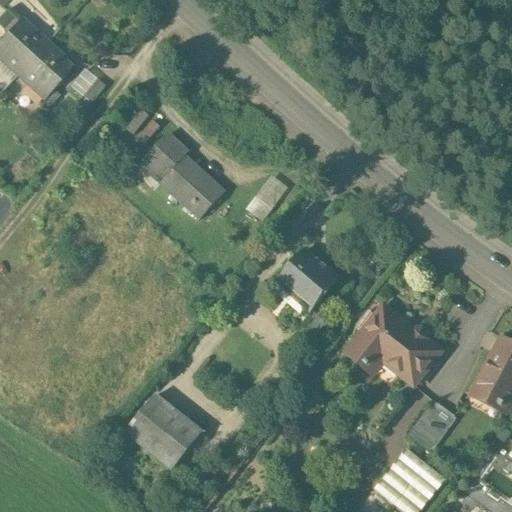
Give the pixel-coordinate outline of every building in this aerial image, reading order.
[(46,47),(20,23),(0,45),(0,61),(18,78),(46,47)] [(73,71),(46,47),(18,78),(44,102),(73,71)] [(99,82),(86,99),(94,106),(108,89),(99,82)] [(137,139),(144,145),(161,128),(154,121),(137,139)] [(226,195),(186,159),(190,155),(170,137),(142,168),(201,222),(226,195)] [(263,220),(288,190),(273,177),(248,207),(263,220)] [(339,281),(306,253),(283,283),(315,311),(339,281)] [(416,335),(385,311),(350,355),(366,367),(364,369),(375,377),(390,359),(404,371),(400,377),(416,389),(442,356),(428,345),(429,341),(428,337),(427,335),(425,334),(423,333),(421,333),(419,334),(418,334),(416,335)] [(317,316),(302,335),(313,344),(328,325),(317,316)] [(511,406),(511,345),(503,341),(472,400),(506,418),(511,406)] [(204,435),(156,398),(126,435),(174,473),(204,435)] [(451,428),(428,413),(410,437),(431,454),(451,428)] [(423,511),(447,483),(409,452),(376,493),(400,511),(423,511)]
